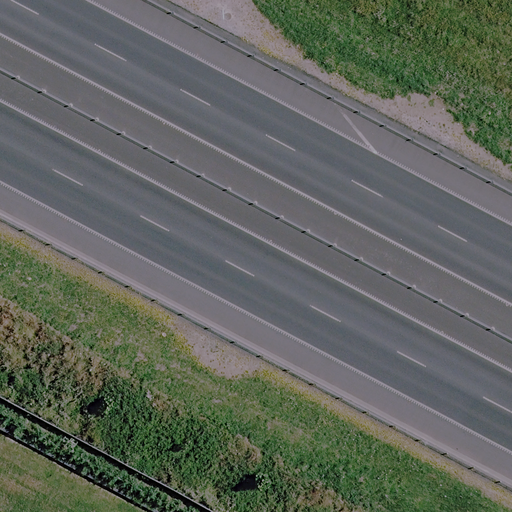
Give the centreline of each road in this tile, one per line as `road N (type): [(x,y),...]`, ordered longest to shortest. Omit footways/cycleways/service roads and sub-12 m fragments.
road 1 (motorway): [(511,405),(0,134)]
road 2 (motorway): [(23,0),(511,259)]
